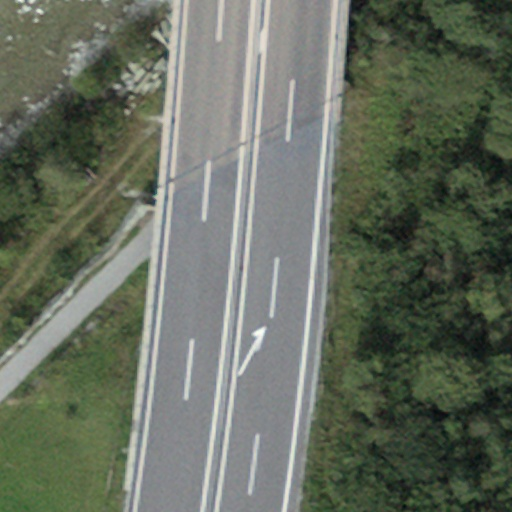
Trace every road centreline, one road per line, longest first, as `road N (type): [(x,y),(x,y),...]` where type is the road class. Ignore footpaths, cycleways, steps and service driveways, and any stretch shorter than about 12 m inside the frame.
road 1 (trunk): [(246,511),(300,0)]
road 2 (trunk): [(220,0),(167,511)]
